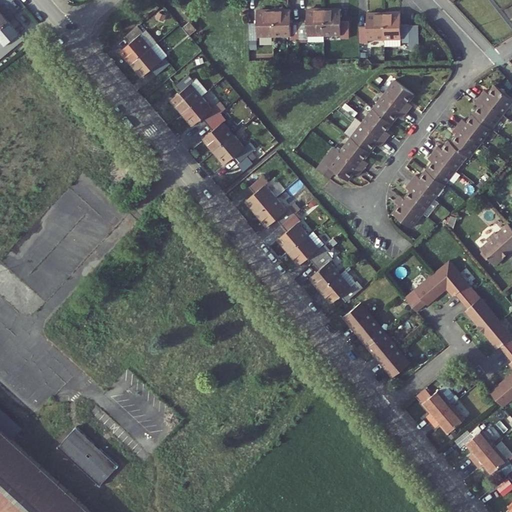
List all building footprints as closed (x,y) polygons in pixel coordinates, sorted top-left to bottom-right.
[(309,22),(300,22),(300,39),(309,39),(309,36),(324,36),(324,10),(309,10),(309,22)] [(341,10),(324,10),(324,36),(341,36),(341,39),(350,39),(350,23),(341,23),(341,10)] [(201,17),(207,24),(214,19),(208,11),(201,17)] [(250,23),(250,40),(259,40),(259,36),(275,36),(275,11),(259,11),(259,23),(250,23)] [(291,11),(275,11),(275,36),(292,36),(292,39),(300,39),(300,22),(292,22),(291,11)] [(364,31),(364,47),(374,47),(374,44),(390,44),(390,18),(374,18),(374,31),(364,31)] [(390,18),(390,44),(407,44),(407,47),(424,47),(424,31),(407,31),(407,18),(390,18)] [(0,57),(19,42),(3,24),(0,26),(0,57)] [(124,53),(134,65),(155,49),(145,37),(147,35),(141,27),(128,38),(134,45),(124,53)] [(154,70),(160,78),(173,67),(168,60),(171,58),(160,45),(155,49),(134,65),(144,78),(154,70)] [(174,105),(185,118),(205,102),(195,89),(198,87),(193,79),(179,90),(184,97),(174,105)] [(396,83),(385,97),(408,114),(413,108),(409,104),(415,97),(396,83)] [(491,97),(486,103),(507,119),(511,112),(511,99),(501,92),(495,100),(491,97)] [(385,97),(374,111),(393,126),(399,117),(403,120),(408,114),(385,97)] [(204,123),(210,130),(224,119),(218,112),(215,114),(205,102),(185,118),(195,130),(204,123)] [(486,112),(479,121),(496,133),(507,119),(486,103),(482,109),(486,112)] [(374,111),(362,127),(385,144),(390,137),(386,134),(393,126),(374,111)] [(206,145),(216,157),(236,141),(227,129),(230,126),(224,119),(210,130),(215,137),(206,145)] [(468,127),(464,132),(485,147),(496,133),(479,121),(473,130),(468,127)] [(362,127),(352,140),(370,154),(376,147),(381,149),(385,144),(362,127)] [(464,142),(458,150),(474,161),(485,147),(464,132),(460,139),(464,142)] [(352,140),(341,154),(364,172),(369,165),(365,162),(370,154),(352,140)] [(236,163),(241,170),(255,159),(250,152),(247,154),(236,141),(216,157),(226,171),(236,163)] [(443,153),(438,159),(462,176),(474,161),(458,150),(454,146),(447,156),(443,153)] [(336,173),(349,183),(355,174),(359,178),(364,172),(341,154),(334,149),(318,171),(325,176),(329,171),(334,176),(336,173)] [(438,168),(432,175),(451,190),(462,176),(438,159),(434,165),(438,168)] [(325,176),(331,180),(334,176),(329,171),(325,176)] [(422,181),(417,187),(441,204),(451,190),(432,175),(426,184),(422,181)] [(245,201),(255,214),(276,198),(266,185),(268,184),(262,177),(249,188),(254,194),(245,201)] [(417,197),(410,205),(429,219),(441,204),(417,187),(413,194),(417,197)] [(275,219),(280,226),(294,215),(288,209),(286,210),(276,198),(255,214),(265,227),(275,219)] [(400,219),(418,233),(429,219),(410,205),(406,202),(402,209),(406,212),(400,219)] [(277,240),(287,253),(307,237),(297,224),(299,222),(294,215),(280,226),(286,233),(277,240)] [(511,228),(501,237),(499,235),(491,243),(492,245),(484,252),(496,266),(500,266),(507,260),(507,254),(511,254),(511,228)] [(318,250),(320,248),(323,246),(312,232),(307,237),(318,250)] [(307,259),(312,265),(326,255),(320,248),(318,250),(307,237),(287,253),(297,266),(307,259)] [(309,280),(319,292),(338,275),(329,264),(331,262),(326,255),(312,265),(318,273),(309,280)] [(466,301),(478,291),(454,260),(439,272),(450,287),(455,293),(459,294),(460,293),(466,301)] [(439,272),(409,296),(420,310),(430,302),(431,303),(446,292),(445,291),(450,287),(439,272)] [(338,297),(343,303),(356,292),(352,287),(349,289),(338,275),(319,292),(329,305),(338,297)] [(478,291),(466,301),(472,308),(471,309),(470,312),(481,326),(489,320),(496,328),(503,322),(478,291)] [(414,362),(365,301),(347,316),(353,323),(356,325),(365,336),(366,340),(377,353),(381,355),(389,366),(390,370),(396,377),(414,362)] [(511,351),(511,333),(503,322),(496,328),(489,320),(481,326),(498,347),(502,347),(503,347),(508,354),(511,351)] [(511,375),(511,376),(492,392),(504,408),(511,400),(511,375)] [(434,409),(439,415),(461,397),(448,382),(431,396),(439,405),(434,409)] [(447,416),(455,426),(473,412),(461,397),(439,415),(442,420),(447,416)] [(476,449),(481,455),(503,437),(491,422),(473,436),(481,446),(476,449)] [(0,511),(91,511),(0,427),(0,511)] [(101,487),(120,467),(77,427),(58,447),(101,487)] [(511,430),(503,437),(511,448),(511,430)] [(511,448),(503,437),(481,455),(485,460),(489,456),(497,466),(506,459),(511,466),(511,448)]
